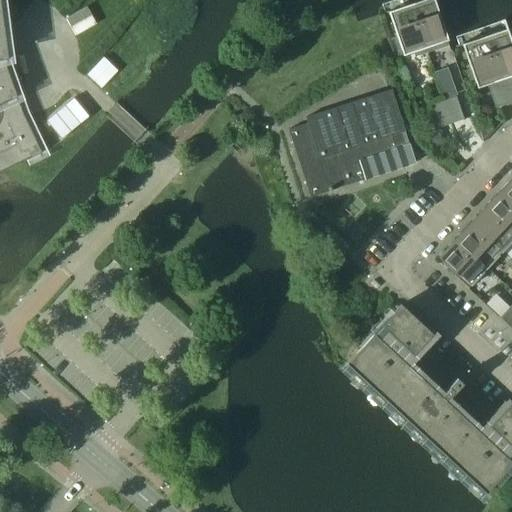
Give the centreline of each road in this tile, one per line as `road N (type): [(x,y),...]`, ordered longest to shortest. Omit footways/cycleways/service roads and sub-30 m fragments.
road 1 (residential): [(95,456),(180,356),(88,276),(83,255),(160,175),(164,156)]
road 2 (residential): [(511,377),(391,274),(511,144)]
road 3 (tertiary): [(95,456),(0,369)]
